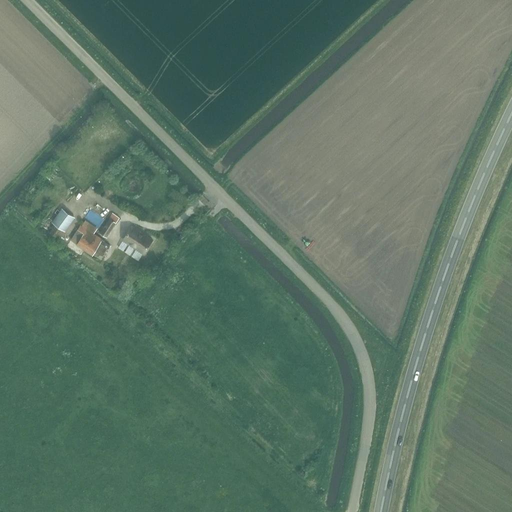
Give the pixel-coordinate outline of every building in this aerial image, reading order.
[(315,69),(320,60),(317,58),(311,66),(315,69)] [(90,210),(80,225),(70,240),(100,259),(110,245),(94,234),(104,219),(90,210)] [(50,233),(56,237),(61,230),(63,231),(73,218),(62,211),(53,223),(55,225),(50,233)] [(101,234),(107,238),(120,219),(112,214),(109,219),(110,220),(101,234)] [(141,251),(149,240),(134,229),(126,241),(141,251)]
